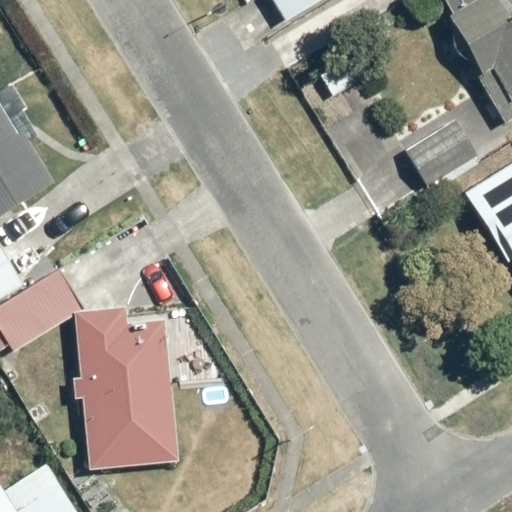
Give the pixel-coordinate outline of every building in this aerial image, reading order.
[(276,0),(289,21),(323,0),(276,0)] [(511,0),(436,0),(508,124),(511,121),(511,0)] [(0,91),(0,215),(55,182),(0,91)] [(451,114),(399,147),(424,188),(477,156),(451,114)] [(511,164),(465,193),(507,260),(511,257),(511,164)] [(0,290),(19,278),(0,248),(0,290)] [(127,306),(75,311),(93,471),(181,461),(166,322),(129,326),(127,306)] [(0,511),(79,511),(49,465),(7,491),(0,480),(0,511)]
